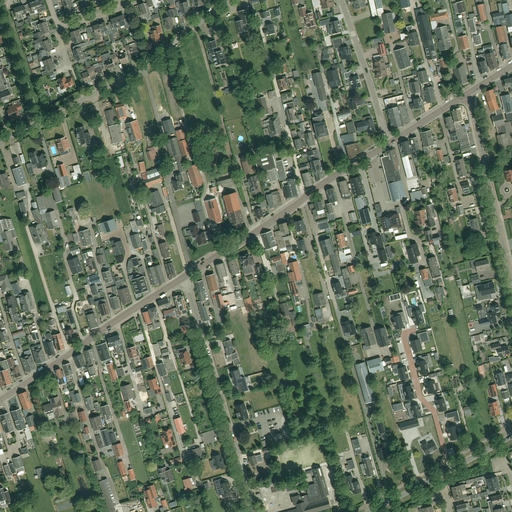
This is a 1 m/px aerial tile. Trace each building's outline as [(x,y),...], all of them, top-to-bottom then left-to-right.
[(38,0),(34,2),(37,9),(36,9),(38,13),(46,10),(42,0),(38,0)] [(146,0),(149,7),(154,5),(155,8),(158,7),(157,4),(154,5),(152,0),(146,0)] [(331,0),(321,0),(324,9),(333,6),(331,0)] [(352,0),(356,10),(366,6),(363,0),(352,0)] [(377,16),(373,0),(368,0),(372,17),(377,16)] [(374,0),(377,9),(378,16),(382,15),(385,34),(396,32),(392,13),(384,15),(383,8),(380,0),(374,0)] [(402,0),(405,9),(412,7),(410,0),(402,0)] [(475,0),(477,6),(480,21),(488,20),(484,2),(483,3),(481,0),(475,0)] [(181,14),(190,11),(189,11),(187,2),(184,3),(184,1),(175,3),(177,9),(180,8),(182,13),(181,13),(181,14)] [(34,10),(36,9),(37,9),(34,2),(29,3),(31,10),(28,10),(30,15),(35,13),(34,10)] [(463,4),(463,2),(457,3),(457,6),(454,7),(456,14),(459,13),(459,14),(466,12),(464,4),(463,4)] [(151,18),(150,15),(151,15),(150,12),(148,13),(144,3),(139,5),(143,15),(144,14),(146,20),(151,18)] [(510,33),(511,41),(511,14),(510,15),(507,3),(503,4),(504,12),(506,18),(508,28),(509,33),(510,33)] [(18,7),(22,19),(24,18),(23,15),(26,13),(23,5),(18,7)] [(13,9),(16,16),(16,17),(18,16),(19,20),(22,19),(18,7),(13,9)] [(306,14),(305,7),(299,8),(301,17),(305,16),(307,27),(310,26),(311,30),(316,29),(314,20),(315,20),(314,17),(313,17),(312,13),(306,14)] [(75,8),(66,11),(68,16),(77,13),(75,8)] [(426,8),(415,11),(423,44),(424,44),(428,61),(437,58),(432,39),(431,34),(432,34),(427,15),(427,14),(426,8)] [(499,13),(497,14),(492,15),(495,27),(499,43),(500,43),(503,59),(507,58),(510,58),(507,41),(503,26),(500,27),(498,19),(504,18),(503,13),(502,8),(498,9),(499,13)] [(163,19),(167,29),(168,30),(170,29),(170,28),(174,27),(171,18),(175,17),(172,9),(166,11),(168,17),(163,19)] [(248,9),(238,12),(240,21),(235,22),(238,32),(247,30),(245,24),(251,22),(248,9)] [(445,19),(449,18),(447,11),(444,12),(434,14),(429,16),(432,30),(435,29),(440,51),(446,50),(451,48),(447,27),(441,28),(439,28),(437,21),(445,19)] [(123,15),(117,17),(120,27),(124,25),(126,29),(131,27),(129,20),(125,21),(123,15)] [(110,27),(112,34),(114,37),(116,36),(115,33),(118,32),(117,28),(120,27),(117,17),(111,20),(113,26),(110,27)] [(455,20),(457,27),(456,27),(457,33),(458,32),(463,31),(460,19),(455,20)] [(339,20),(330,23),(333,34),(342,32),(339,20)] [(48,26),(46,21),(38,24),(37,21),(33,22),(31,23),(32,26),(37,25),(38,30),(48,26)] [(107,34),(109,34),(105,22),(99,24),(102,33),(106,31),(107,34)] [(92,33),(95,39),(95,41),(99,39),(101,39),(100,37),(99,34),(102,33),(99,24),(98,23),(94,24),(93,25),(94,26),(93,26),(95,32),(92,33)] [(273,24),(266,25),(267,29),(264,30),(265,35),(268,34),(269,34),(275,33),(273,24)] [(407,27),(409,34),(412,46),(420,44),(417,32),(413,33),(412,29),(413,29),(412,25),(407,27)] [(36,33),(33,34),(35,40),(38,39),(44,37),(42,34),(48,32),(50,31),(48,26),(38,30),(35,31),(36,33)] [(151,32),(153,42),(160,40),(158,33),(161,33),(160,26),(154,27),(155,31),(151,32)] [(73,38),(80,35),(80,33),(82,32),(81,29),(79,30),(71,33),(73,38)] [(83,34),(80,35),(73,38),(73,39),(72,40),(73,43),(74,43),(75,43),(81,41),(82,44),(85,43),(89,42),(88,39),(85,40),(83,34)] [(470,48),(467,36),(459,38),(462,50),(470,48)] [(33,45),(35,50),(41,47),(41,48),(51,44),(49,39),(46,40),(45,37),(40,38),(34,41),(35,44),(33,45)] [(340,48),(338,43),(343,42),(342,38),(332,40),(335,49),(338,48),(339,52),(340,51),(342,60),(346,59),(347,60),(352,59),(350,52),(349,53),(348,49),(349,49),(348,46),(344,47),(340,48)] [(215,40),(207,43),(209,50),(210,54),(213,53),(216,66),(225,63),(224,58),(223,55),(221,51),(215,52),(214,48),(217,48),(215,40)] [(75,56),(83,53),(82,50),(85,49),(84,46),(86,46),(85,43),(82,44),(78,45),(79,48),(73,50),(73,51),(73,52),(74,55),(75,55),(75,56)] [(133,57),(139,54),(135,43),(126,46),(129,55),(129,54),(130,54),(130,52),(131,52),(133,57)] [(38,51),(39,53),(32,56),(34,60),(38,58),(42,57),(48,54),(47,51),(52,49),(51,44),(41,48),(42,50),(38,51)] [(377,48),(378,48),(380,56),(386,55),(384,44),(376,45),(377,48)] [(411,66),(406,51),(405,48),(395,51),(395,52),(401,69),(411,66)] [(484,49),(478,50),(479,55),(480,59),(480,61),(478,62),(481,74),(489,72),(486,60),(485,53),(484,51),(484,49)] [(114,50),(113,51),(114,53),(116,59),(116,60),(117,62),(120,60),(121,64),(128,62),(126,58),(128,57),(126,52),(124,53),(118,55),(117,52),(115,53),(114,50)] [(85,52),(83,53),(75,56),(74,56),(76,61),(77,61),(83,59),(84,62),(91,59),(90,56),(88,57),(87,55),(86,55),(85,52)] [(116,60),(114,53),(114,54),(111,56),(112,58),(107,60),(105,54),(101,56),(104,63),(106,62),(109,70),(115,68),(114,64),(117,62),(116,60)] [(42,61),(44,66),(53,63),(52,58),(44,60),(42,57),(38,58),(39,62),(42,61)] [(383,58),(374,60),(376,67),(375,67),(376,71),(378,77),(379,77),(380,78),(382,77),(383,76),(387,75),(386,71),(387,70),(386,65),(385,65),(383,58)] [(90,68),(93,76),(94,76),(93,75),(95,74),(94,73),(96,72),(98,77),(104,75),(102,71),(105,70),(102,60),(99,61),(99,63),(93,65),(94,66),(90,67),(90,68)] [(277,63),(278,66),(280,74),(286,72),(283,61),(277,63)] [(53,63),(44,66),(46,71),(41,73),(42,75),(49,73),(48,70),(55,68),(53,63)] [(468,83),(464,64),(462,64),(453,66),(457,85),(468,83)] [(332,70),(336,86),(341,85),(337,69),(339,69),(338,65),(332,66),(333,70),(332,70)] [(93,76),(90,68),(87,69),(88,72),(82,74),(85,83),(92,81),(89,75),(92,74),(93,76)] [(336,86),(332,70),(327,72),(330,88),(336,86)] [(418,72),(420,83),(421,85),(422,89),(421,89),(422,92),(421,92),(421,96),(423,95),(425,95),(425,96),(427,103),(436,101),(433,88),(433,87),(430,87),(428,81),(426,70),(423,71),(418,72)] [(316,88),(318,87),(321,102),(327,100),(321,72),(313,74),(316,88)] [(360,87),(358,76),(355,76),(355,75),(350,76),(349,72),(344,74),(345,79),(349,78),(352,89),(360,87)] [(280,78),(281,80),(278,81),(280,91),(287,89),(286,84),(288,83),(287,76),(280,78)] [(64,77),(57,80),(61,90),(68,87),(67,86),(73,84),(71,78),(65,80),(64,77)] [(421,92),(418,81),(419,81),(418,77),(415,78),(415,82),(410,83),(412,94),(421,92)] [(511,93),(511,86),(510,78),(504,80),(505,83),(503,83),(504,87),(505,87),(506,87),(509,86),(509,87),(510,87),(511,89),(509,89),(510,94),(511,93)] [(7,86),(4,79),(0,80),(0,87),(1,90),(1,91),(3,90),(10,87),(9,85),(7,86)] [(7,101),(7,99),(11,98),(9,93),(12,92),(10,87),(3,90),(4,93),(0,94),(0,96),(1,101),(3,100),(4,102),(5,103),(7,102),(7,101)] [(496,126),(498,135),(497,135),(501,155),(511,153),(511,152),(511,130),(510,121),(504,123),(501,108),(499,108),(493,89),(484,92),(490,111),(494,110),(496,115),(495,115),(492,116),(494,127),(496,126)] [(414,99),(414,103),(410,104),(411,110),(416,109),(422,107),(420,98),(419,94),(415,94),(416,99),(414,99)] [(509,94),(501,96),(507,121),(511,119),(511,99),(511,100),(509,94)] [(388,116),(392,129),(404,126),(403,124),(407,124),(406,122),(410,121),(403,95),(385,100),(388,113),(387,113),(388,116)] [(265,97),(259,99),(257,99),(261,116),(269,114),(267,109),(265,97)] [(9,110),(7,111),(9,117),(11,117),(12,120),(17,118),(16,115),(18,114),(22,112),(21,109),(19,103),(18,104),(17,101),(11,103),(12,106),(8,107),(9,110)] [(295,108),(293,102),(283,105),(285,110),(286,110),(289,121),(296,120),(293,109),(295,108)] [(124,103),(115,105),(116,111),(117,112),(122,111),(123,115),(127,114),(126,109),(125,110),(125,109),(124,103)] [(114,144),(124,141),(119,124),(117,124),(113,109),(105,111),(109,127),(114,144)] [(459,109),(452,111),(455,121),(453,121),(454,126),(455,126),(455,127),(456,129),(457,134),(458,140),(458,141),(459,141),(461,151),(471,149),(465,125),(462,126),(458,127),(456,121),(460,120),(462,120),(459,109)] [(348,120),(348,118),(351,117),(350,111),(337,114),(339,124),(344,122),(348,120)] [(325,122),(323,112),(315,114),(316,117),(313,118),(315,124),(314,124),(318,138),(329,135),(326,122),(325,122)] [(264,125),(268,125),(271,137),(283,134),(282,127),(281,128),(280,125),(281,125),(278,114),(274,115),(275,119),(269,120),(267,120),(267,121),(263,122),(264,125)] [(447,129),(455,127),(455,126),(454,126),(453,126),(451,116),(445,117),(447,129)] [(171,119),(163,122),(167,134),(175,132),(171,119)] [(372,119),(365,121),(365,122),(357,124),(358,132),(367,130),(368,134),(376,132),(372,119)] [(137,121),(126,124),(131,142),(142,138),(137,121)] [(351,137),(353,144),(345,146),(346,149),(347,149),(350,159),(361,152),(356,132),(355,133),(354,129),(355,129),(353,121),(345,123),(349,138),(351,137)] [(300,123),(299,123),(299,124),(301,128),(301,131),(302,132),(303,135),(305,134),(308,146),(315,145),(312,132),(311,133),(308,134),(307,131),(307,130),(307,129),(305,129),(305,126),(304,122),(303,122),(300,123)] [(78,139),(79,139),(81,145),(85,144),(92,142),(89,132),(85,133),(83,126),(76,128),(77,132),(76,133),(78,139)] [(186,139),(183,129),(175,131),(178,142),(178,141),(183,156),(191,154),(186,139)] [(425,155),(427,155),(426,151),(427,151),(426,146),(433,145),(433,148),(437,147),(436,141),(433,141),(431,130),(421,133),(424,147),(423,147),(424,151),(425,155)] [(210,152),(216,149),(217,152),(223,150),(222,147),(220,142),(217,134),(212,136),(213,139),(207,142),(208,146),(210,152)] [(296,134),(292,135),(294,141),(296,150),(303,148),(303,147),(305,146),(304,141),(302,142),(301,139),(298,140),(296,134)] [(55,140),(58,152),(68,149),(68,148),(70,148),(67,139),(65,140),(65,137),(55,140)] [(420,149),(417,137),(410,139),(413,150),(411,151),(412,153),(413,158),(417,157),(415,150),(420,149)] [(180,172),(186,171),(176,138),(166,140),(171,158),(176,156),(180,172)] [(411,151),(409,140),(400,143),(398,144),(407,178),(416,175),(412,159),(409,160),(407,154),(412,153),(411,151)] [(155,150),(153,147),(147,149),(147,152),(150,161),(157,158),(155,150)] [(399,169),(399,166),(399,165),(398,162),(399,162),(395,149),(394,149),(393,148),(389,150),(389,151),(386,151),(386,152),(385,153),(385,156),(381,157),(392,202),(403,199),(402,197),(405,196),(405,195),(399,169)] [(96,149),(90,151),(93,161),(99,159),(96,149)] [(444,160),(441,149),(437,151),(439,162),(442,161),(442,165),(445,164),(444,160)] [(38,168),(47,166),(43,154),(38,155),(36,151),(29,153),(30,157),(29,158),(31,162),(32,162),(32,164),(36,163),(38,168)] [(259,173),(266,172),(273,170),(276,169),(279,179),(280,179),(283,191),(284,191),(287,199),(299,196),(294,178),(288,180),(282,160),(275,162),(273,153),(255,158),(259,173)] [(319,157),(318,156),(315,157),(315,158),(316,161),(311,162),(313,171),(314,170),(318,182),(325,177),(319,157)] [(242,162),(245,174),(257,171),(254,159),(242,162)] [(467,174),(463,159),(456,160),(460,176),(467,174)] [(204,183),(198,164),(187,168),(193,186),(204,183)] [(64,166),(58,167),(59,170),(61,176),(67,175),(64,166)] [(21,167),(12,170),(18,186),(27,183),(21,167)] [(159,168),(142,174),(146,187),(147,189),(152,187),(151,185),(163,181),(161,175),(161,174),(159,168)] [(273,170),(266,172),(268,182),(277,180),(276,180),(279,179),(276,169),(273,170)] [(302,174),(305,187),(309,186),(313,185),(309,171),(306,172),(307,173),(306,173),(302,174)] [(0,184),(2,184),(3,187),(10,185),(6,173),(3,174),(2,173),(0,173),(0,184)] [(181,183),(183,182),(181,173),(175,175),(176,180),(173,181),(175,191),(183,189),(181,183)] [(233,182),(231,174),(217,178),(216,178),(218,186),(225,184),(233,182)] [(69,186),(68,184),(70,184),(68,177),(66,177),(66,176),(61,177),(64,187),(69,186)] [(258,176),(252,177),(248,178),(249,182),(253,195),(253,196),(257,195),(257,194),(261,193),(257,180),(259,180),(258,176)] [(362,187),(359,177),(355,178),(360,195),(364,194),(363,190),(364,190),(363,187),(362,187)] [(360,195),(355,178),(351,179),(356,196),(360,195)] [(350,193),(346,180),(342,181),(347,199),(351,198),(350,193)] [(347,199),(342,181),(339,182),(342,195),(343,200),(347,199)] [(56,203),(62,201),(57,184),(51,186),(56,203)] [(212,193),(216,192),(217,197),(220,196),(218,191),(217,191),(216,187),(210,188),(212,193)] [(334,188),(326,190),(329,203),(337,201),(334,188)] [(458,201),(455,188),(448,190),(451,202),(458,201)] [(267,199),(268,199),(270,209),(275,207),(274,205),(282,203),(280,194),(279,194),(279,191),(270,193),(269,190),(264,192),(265,195),(266,195),(267,196),(266,197),(267,199)] [(158,191),(153,193),(148,195),(149,197),(151,204),(153,209),(151,210),(153,213),(156,212),(157,214),(158,214),(161,213),(161,212),(163,212),(163,213),(166,211),(166,210),(158,191)] [(244,222),(236,192),(224,196),(231,226),(244,222)] [(36,197),(35,197),(37,201),(37,203),(46,200),(45,196),(45,195),(42,195),(36,197)] [(359,211),(362,225),(372,223),(368,208),(364,209),(361,197),(355,199),(358,211),(359,211)] [(223,222),(216,199),(205,202),(212,225),(223,222)] [(314,203),(315,203),(311,204),(311,205),(309,205),(311,211),(312,211),(314,216),(318,215),(317,211),(323,209),(321,201),(314,203)] [(328,222),(335,220),(331,203),(326,204),(328,212),(326,213),(327,218),(328,222)] [(261,204),(254,206),(255,210),(254,210),(255,214),(256,213),(257,218),(264,216),(261,208),(262,208),(261,204)] [(435,215),(432,204),(429,204),(426,205),(429,216),(428,217),(431,227),(435,226),(432,216),(435,215)] [(68,212),(71,221),(76,220),(78,219),(76,214),(75,211),(73,207),(67,210),(68,212)] [(45,240),(39,224),(43,222),(37,209),(32,211),(37,225),(34,226),(40,241),(45,240)] [(198,211),(198,212),(193,213),(196,222),(201,221),(201,220),(206,219),(203,209),(198,211)] [(422,225),(421,223),(427,222),(426,219),(427,218),(426,214),(425,214),(424,209),(415,211),(417,220),(415,221),(417,226),(422,225)] [(46,222),(48,229),(58,227),(54,211),(48,212),(41,214),(42,220),(43,223),(46,222)] [(357,220),(355,212),(349,214),(351,221),(352,221),(353,223),(357,223),(356,220),(357,220)] [(392,214),(389,214),(393,227),(397,226),(398,228),(401,227),(398,213),(392,215),(392,214)] [(393,227),(389,214),(386,215),(387,216),(381,217),(385,231),(389,230),(388,228),(393,227)] [(475,231),(479,229),(477,218),(470,220),(472,229),(469,230),(471,236),(476,235),(475,231)] [(13,238),(17,237),(14,229),(11,219),(3,219),(0,219),(0,244),(4,243),(6,251),(16,248),(13,238)] [(114,219),(101,223),(104,232),(117,228),(114,219)] [(139,233),(135,220),(130,221),(134,235),(131,235),(135,249),(143,247),(139,233)] [(306,229),(305,226),(304,226),(302,220),(298,221),(301,230),(302,230),(303,234),(307,233),(306,229)] [(279,224),(281,230),(281,232),(282,232),(283,235),(285,234),(289,233),(288,231),(289,231),(287,222),(279,224)] [(200,233),(197,225),(190,227),(193,238),(196,237),(199,245),(207,243),(204,232),(200,233)] [(35,243),(40,241),(34,226),(29,228),(35,243)] [(83,246),(88,245),(93,244),(90,236),(92,236),(91,231),(89,232),(89,229),(79,232),(79,233),(78,233),(79,235),(80,234),(83,246)] [(281,235),(283,235),(282,232),(281,232),(281,230),(275,232),(279,248),(286,246),(285,241),(284,237),(281,238),(281,235)] [(431,230),(424,231),(426,242),(433,240),(431,230)] [(271,231),(266,233),(261,234),(266,249),(276,246),(271,231)] [(371,244),(372,245),(376,244),(377,248),(383,246),(380,235),(377,236),(376,232),(369,234),(370,239),(369,239),(368,240),(369,243),(370,244),(371,244)] [(344,233),(340,234),(343,247),(344,247),(345,250),(349,249),(347,242),(346,242),(344,233)] [(320,241),(324,255),(329,254),(330,254),(333,265),(335,273),(336,275),(341,274),(341,271),(336,252),(335,252),(330,238),(325,240),(322,240),(320,241)] [(297,241),(300,252),(307,250),(304,239),(297,241)] [(117,255),(121,254),(125,252),(121,241),(115,243),(115,240),(112,241),(117,255)] [(170,257),(166,243),(159,244),(164,259),(170,257)] [(411,248),(408,249),(412,263),(418,262),(416,256),(420,255),(416,243),(410,245),(411,248)] [(83,270),(79,260),(82,259),(81,256),(80,253),(78,246),(70,249),(73,255),(77,254),(78,257),(68,261),(73,274),(83,270)] [(386,251),(385,249),(378,251),(381,263),(388,261),(386,251)] [(89,258),(89,255),(93,254),(92,251),(88,252),(82,254),(84,259),(89,258)] [(251,259),(250,256),(249,254),(249,253),(248,253),(247,253),(246,253),(245,254),(245,255),(245,256),(241,257),(242,262),(243,262),(244,266),(243,266),(245,274),(249,273),(251,272),(249,266),(252,265),(255,264),(253,259),(253,258),(251,259)] [(102,254),(97,256),(99,264),(101,264),(105,263),(103,258),(102,254)] [(439,274),(438,270),(439,270),(436,256),(432,258),(438,279),(442,278),(441,274),(439,274)] [(90,270),(97,268),(94,257),(87,260),(90,270)] [(137,257),(131,259),(132,260),(134,267),(139,265),(137,257)] [(438,279),(432,258),(428,259),(432,272),(432,274),(433,276),(434,280),(438,279)] [(239,273),(235,259),(228,262),(232,275),(239,273)] [(488,260),(475,263),(477,272),(485,270),(484,268),(489,267),(488,260)] [(290,282),(297,280),(302,279),(297,261),(293,262),(289,263),(291,272),(288,273),(290,282)] [(173,263),(165,265),(170,281),(177,277),(173,263)] [(220,283),(221,286),(221,288),(225,286),(224,285),(225,285),(225,281),(224,281),(223,277),(228,275),(224,263),(215,265),(220,282),(220,283)] [(154,267),(159,283),(165,281),(160,265),(154,267)] [(264,276),(260,265),(255,266),(259,278),(264,276)] [(354,265),(348,267),(347,267),(349,273),(355,271),(354,265)] [(153,285),(159,283),(154,267),(147,269),(153,285)] [(341,269),(347,289),(352,288),(347,268),(341,269)] [(426,268),(420,270),(423,280),(424,280),(426,287),(432,286),(430,278),(429,278),(426,268)] [(109,271),(103,273),(106,283),(112,281),(112,280),(111,278),(110,273),(109,271)] [(89,277),(91,284),(90,284),(91,286),(93,295),(98,294),(96,285),(95,283),(101,281),(99,274),(89,277)] [(218,289),(214,274),(207,276),(211,291),(217,290),(218,291),(219,290),(218,289)] [(0,285),(1,285),(3,292),(11,289),(7,275),(0,276),(0,285)] [(137,276),(142,292),(148,290),(143,276),(140,278),(139,275),(137,276)] [(118,287),(119,290),(123,304),(131,301),(127,287),(124,288),(123,284),(121,285),(119,276),(113,278),(117,288),(118,287)] [(136,294),(142,292),(137,276),(135,276),(135,279),(132,280),(136,294)] [(205,290),(202,280),(195,282),(200,301),(198,302),(203,321),(209,320),(207,312),(206,312),(204,306),(203,307),(202,301),(206,300),(204,292),(205,291),(205,290)] [(299,295),(296,282),(290,283),(293,296),(299,295)] [(340,282),(333,284),(335,294),(340,293),(341,296),(346,295),(345,289),(342,290),(340,282)] [(480,292),(477,293),(479,301),(489,298),(488,295),(491,294),(496,293),(494,282),(478,286),(480,292)] [(16,283),(10,284),(14,295),(20,294),(17,285),(16,283)] [(436,286),(433,287),(434,293),(437,292),(437,294),(438,299),(442,298),(442,295),(441,293),(441,292),(440,288),(440,287),(436,288),(436,286)] [(29,292),(18,295),(23,311),(34,308),(29,292)] [(326,304),(323,292),(314,294),(317,306),(326,304)] [(225,308),(224,306),(223,301),(221,294),(216,295),(220,310),(225,308)] [(180,317),(180,314),(182,314),(187,312),(187,310),(186,308),(182,295),(179,296),(179,295),(178,296),(178,295),(175,296),(176,296),(175,297),(178,308),(174,309),(177,318),(180,317)] [(10,307),(6,309),(7,313),(9,312),(10,313),(9,314),(10,317),(11,317),(12,322),(16,321),(17,324),(23,323),(22,319),(21,317),(20,313),(17,314),(15,308),(17,307),(16,304),(13,296),(11,296),(7,298),(9,305),(10,307)] [(117,296),(110,298),(113,310),(120,308),(117,296)] [(244,300),(247,310),(253,308),(250,298),(244,300)] [(101,300),(95,302),(96,306),(99,305),(100,308),(102,315),(104,315),(105,315),(107,315),(107,314),(109,313),(105,299),(101,300)] [(167,299),(163,300),(165,308),(166,307),(166,310),(163,311),(166,319),(176,316),(173,306),(171,307),(169,301),(168,301),(167,299)] [(290,314),(286,302),(280,304),(283,316),(290,314)] [(411,307),(407,308),(409,316),(412,316),(412,317),(413,316),(414,318),(412,318),(413,321),(414,321),(415,324),(424,322),(421,312),(425,311),(423,304),(419,305),(420,310),(413,312),(411,307)] [(498,304),(497,304),(496,304),(495,304),(494,305),(490,306),(492,312),(488,313),(491,323),(496,322),(495,315),(500,314),(498,304)] [(160,322),(157,322),(156,318),(160,317),(156,307),(149,309),(155,328),(161,326),(160,322)] [(314,311),(316,318),(319,317),(320,317),(323,316),(321,309),(314,311)] [(143,313),(146,324),(152,322),(149,311),(145,312),(143,313)] [(399,316),(393,318),(394,322),(393,322),(394,325),(395,325),(396,329),(399,328),(402,327),(401,323),(406,322),(403,312),(399,313),(399,316)] [(94,313),(86,315),(91,329),(99,326),(94,313)] [(290,314),(291,317),(293,326),(298,325),(296,316),(295,313),(290,314)] [(349,320),(342,322),(345,333),(349,331),(350,335),(351,335),(356,333),(355,328),(352,328),(350,324),(349,320)] [(0,334),(2,342),(8,340),(5,329),(5,328),(3,321),(1,322),(0,322),(0,334)] [(366,346),(376,343),(371,327),(361,329),(362,332),(361,332),(363,338),(364,338),(366,345),(366,346)] [(385,327),(376,330),(375,330),(380,347),(386,345),(391,344),(390,343),(389,343),(385,327)] [(63,330),(66,338),(67,337),(69,341),(71,341),(72,341),(74,341),(74,339),(75,339),(72,329),(71,329),(70,328),(63,330)] [(312,335),(311,331),(310,328),(302,330),(304,337),(312,335)] [(424,338),(418,339),(411,341),(414,352),(422,350),(420,343),(429,341),(427,331),(423,333),(424,338)] [(46,342),(44,343),(48,355),(55,353),(51,341),(53,341),(50,333),(46,334),(47,338),(45,339),(46,342)] [(61,333),(53,335),(57,350),(64,348),(61,333)] [(122,343),(119,335),(113,337),(118,352),(120,351),(118,344),(122,343)] [(115,353),(118,352),(113,337),(108,338),(111,347),(113,346),(114,349),(115,353)] [(236,351),(235,352),(234,352),(230,340),(224,342),(227,355),(226,355),(227,361),(238,358),(236,351)] [(106,343),(102,344),(97,346),(102,361),(111,358),(106,343)] [(499,356),(509,353),(507,346),(501,348),(500,343),(492,345),(493,350),(498,349),(499,356)] [(41,362),(46,361),(42,348),(36,349),(36,347),(32,348),(32,351),(36,364),(40,362),(41,362)] [(136,352),(135,348),(135,347),(128,349),(130,358),(131,362),(134,361),(134,358),(138,356),(140,356),(139,351),(136,352)] [(185,351),(184,347),(177,350),(178,355),(181,354),(184,365),(192,363),(190,357),(189,358),(187,351),(185,351)] [(87,364),(88,367),(90,375),(91,377),(96,376),(95,373),(96,373),(94,366),(92,366),(91,363),(97,361),(93,349),(85,351),(89,364),(87,364)] [(26,356),(31,370),(36,368),(30,350),(24,352),(26,356)] [(75,357),(74,357),(78,368),(79,367),(81,371),(84,370),(87,369),(87,367),(85,367),(85,365),(86,365),(82,354),(75,357)] [(26,356),(21,358),(26,372),(31,370),(26,356)] [(154,367),(151,356),(145,358),(148,369),(154,367)] [(420,362),(417,363),(418,367),(417,367),(418,370),(419,370),(420,374),(428,372),(427,367),(425,361),(429,360),(428,356),(421,357),(422,361),(420,362)] [(380,357),(367,361),(370,374),(376,373),(376,370),(380,369),(380,372),(384,370),(380,357)] [(13,366),(12,362),(13,362),(11,358),(7,360),(8,364),(9,363),(11,367),(12,370),(11,371),(13,374),(15,378),(21,376),(17,365),(13,366)] [(12,383),(7,369),(9,369),(6,360),(0,362),(3,370),(2,371),(7,385),(12,383)] [(355,365),(366,403),(376,401),(365,362),(355,365)] [(73,380),(73,379),(72,374),(73,374),(70,363),(64,365),(69,381),(69,382),(70,383),(72,382),(73,381),(73,380)] [(113,363),(107,365),(112,381),(117,379),(116,377),(117,377),(113,363)] [(167,374),(163,363),(157,365),(161,376),(163,376),(164,379),(168,377),(168,374),(167,374)] [(399,364),(392,366),(393,370),(397,369),(399,373),(401,380),(409,378),(405,366),(400,368),(399,364)] [(485,380),(483,371),(485,371),(483,365),(477,367),(481,381),(485,380)] [(123,367),(116,369),(118,378),(126,375),(123,367)] [(61,369),(55,371),(58,379),(57,379),(59,384),(62,383),(66,382),(63,371),(61,371),(61,369)] [(239,369),(231,372),(232,377),(232,378),(232,380),(233,380),(235,385),(240,384),(242,392),(248,390),(244,377),(242,378),(239,369)] [(498,386),(501,385),(504,384),(505,384),(504,381),(502,372),(495,374),(497,383),(498,386)] [(452,386),(455,386),(459,384),(457,377),(456,374),(452,375),(453,378),(450,379),(452,386)] [(147,395),(145,378),(143,378),(143,376),(138,377),(140,396),(147,395)] [(430,381),(425,383),(426,386),(427,389),(428,393),(437,391),(435,383),(438,383),(436,376),(430,378),(431,381),(430,381)] [(162,392),(160,387),(159,387),(156,378),(148,381),(151,390),(154,389),(155,394),(162,392)] [(406,383),(398,385),(399,390),(403,389),(406,399),(414,397),(413,393),(414,393),(413,389),(412,389),(411,385),(407,387),(406,383)] [(121,387),(125,400),(134,397),(130,384),(121,387)] [(488,386),(490,397),(497,395),(495,384),(489,386),(488,386)] [(81,401),(79,393),(75,394),(74,390),(70,392),(73,403),(76,402),(81,401)] [(32,406),(29,399),(26,391),(19,394),(18,394),(18,395),(21,404),(24,410),(26,409),(32,406)] [(437,400),(436,400),(437,405),(437,407),(439,412),(446,410),(443,398),(442,395),(436,397),(437,400)] [(60,401),(59,397),(51,399),(52,404),(43,406),(46,415),(55,412),(56,417),(64,414),(62,410),(63,410),(61,401),(60,401)] [(94,408),(91,397),(85,399),(88,410),(94,408)] [(499,414),(496,401),(489,403),(492,415),(499,414)] [(402,402),(393,405),(394,411),(403,409),(402,402)] [(412,402),(405,404),(406,408),(407,407),(411,406),(414,417),(421,415),(420,411),(422,411),(421,408),(420,408),(418,404),(413,406),(412,402)] [(244,404),(235,406),(237,413),(236,413),(237,417),(240,417),(241,420),(247,418),(246,415),(247,414),(244,404)] [(108,405),(105,406),(101,407),(106,420),(109,419),(112,418),(108,405)] [(25,425),(20,409),(15,411),(17,416),(19,420),(22,429),(25,428),(26,430),(24,431),(27,440),(28,439),(30,445),(32,449),(36,448),(34,444),(32,438),(27,425),(25,425)] [(17,416),(15,411),(11,412),(17,430),(22,429),(19,420),(17,416)] [(87,421),(84,411),(78,412),(81,422),(80,422),(82,429),(83,429),(84,433),(83,434),(84,441),(91,439),(89,433),(88,427),(85,428),(83,423),(85,423),(84,421),(87,421)] [(457,411),(446,414),(447,419),(454,417),(458,416),(457,411)] [(14,430),(8,413),(4,414),(9,432),(14,430)] [(9,432),(4,414),(0,415),(0,416),(5,433),(9,432)] [(25,417),(29,427),(36,425),(33,415),(29,416),(25,417)] [(102,419),(101,415),(90,419),(94,430),(103,427),(101,420),(102,419)] [(179,434),(185,432),(181,418),(175,420),(179,434)] [(418,419),(405,423),(407,429),(419,426),(418,419)] [(457,425),(447,428),(450,441),(460,438),(457,425)] [(107,429),(101,431),(106,446),(112,445),(107,429)] [(174,440),(170,429),(163,431),(165,438),(166,443),(169,442),(170,446),(176,445),(174,440)] [(356,454),(358,454),(356,446),(361,445),(359,438),(352,440),(356,454)] [(437,448),(434,441),(427,444),(426,442),(425,442),(422,443),(422,444),(423,447),(422,447),(426,454),(437,448)] [(386,453),(390,452),(387,442),(380,443),(382,447),(377,449),(380,459),(383,459),(384,459),(386,459),(386,458),(387,457),(386,453)] [(124,454),(121,443),(114,446),(117,456),(124,454)] [(200,447),(191,450),(194,459),(203,456),(200,447)] [(213,460),(210,461),(211,465),(215,465),(216,468),(216,469),(224,467),(222,462),(223,462),(222,458),(221,459),(220,454),(212,457),(213,460)] [(254,455),(249,456),(249,457),(252,466),(255,465),(255,463),(257,463),(263,461),(262,458),(261,454),(255,456),(254,455)] [(24,466),(20,456),(13,458),(16,469),(24,466)] [(364,463),(363,464),(366,472),(368,477),(374,475),(373,470),(374,470),(372,461),(371,462),(369,457),(363,459),(364,463)] [(102,469),(99,460),(93,462),(97,474),(100,473),(99,470),(102,469)] [(123,461),(118,462),(122,475),(127,473),(123,461)] [(12,479),(11,477),(11,475),(8,465),(3,466),(7,476),(8,476),(9,480),(12,479)] [(167,471),(166,467),(159,469),(162,480),(167,478),(168,482),(174,480),(170,469),(167,471)] [(312,511),(330,507),(328,500),(328,497),(327,497),(327,495),(329,494),(324,478),(321,467),(313,469),(313,470),(314,472),(316,477),(313,478),(314,482),(314,484),(307,486),(306,486),(309,495),(306,495),(299,497),(299,495),(292,497),(293,500),(294,505),(297,504),(298,508),(284,511),(312,511)] [(116,505),(107,479),(102,480),(100,474),(96,475),(99,482),(109,511),(115,511),(116,511),(114,506),(116,505)] [(351,475),(345,477),(349,491),(352,490),(353,494),(361,492),(358,481),(353,483),(351,475)] [(496,476),(487,479),(488,485),(498,482),(496,476)] [(192,486),(190,478),(183,480),(186,488),(184,489),(185,492),(193,490),(191,486),(192,486)] [(214,481),(216,490),(220,489),(222,494),(223,494),(224,497),(232,494),(230,489),(231,489),(230,489),(230,487),(228,482),(223,483),(222,479),(214,481)] [(498,482),(488,485),(489,488),(486,489),(487,491),(479,493),(480,496),(488,494),(487,493),(490,492),(490,491),(499,488),(498,482)] [(452,487),(453,494),(462,491),(461,488),(465,487),(464,484),(452,487)] [(154,485),(148,486),(149,489),(144,491),(150,508),(156,506),(154,497),(157,496),(154,485)] [(8,491),(4,492),(3,488),(0,488),(0,502),(1,505),(12,502),(8,491)] [(478,497),(477,494),(476,488),(475,488),(471,489),(472,491),(473,495),(467,496),(467,494),(463,494),(462,491),(453,494),(455,500),(463,498),(464,501),(472,499),(478,497)] [(489,508),(496,506),(495,503),(502,501),(501,494),(491,497),(492,500),(488,501),(489,508)] [(456,506),(458,511),(473,508),(472,508),(472,505),(469,506),(469,507),(467,508),(466,503),(456,506)]
